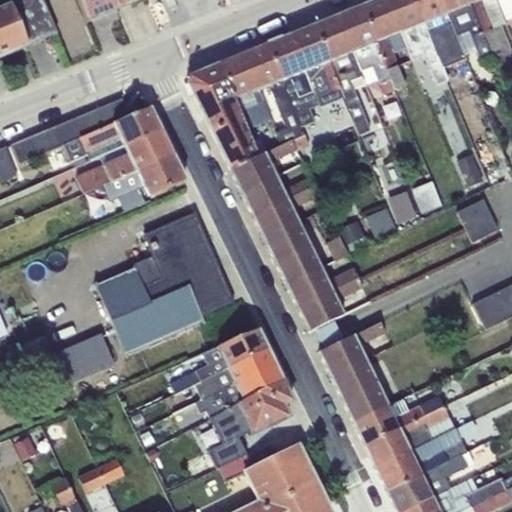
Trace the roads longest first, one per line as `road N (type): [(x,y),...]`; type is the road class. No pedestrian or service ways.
road 1 (residential): [(369,511),(150,65)]
road 2 (residential): [(305,0),(150,65)]
road 3 (residential): [(150,65),(0,124)]
